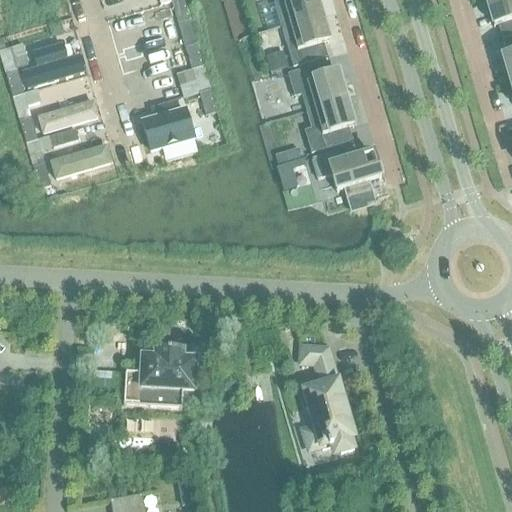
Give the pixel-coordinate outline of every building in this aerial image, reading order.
[(171,3),(178,27),(190,23),(183,0),(171,3)] [(272,0),(281,30),(320,19),(320,18),(315,1),(314,2),(314,3),(311,4),(309,0),(272,0)] [(511,0),(495,0),(486,3),(491,19),(495,18),(502,42),(503,42),(503,41),(511,38),(511,0)] [(166,9),(114,24),(122,49),(142,43),(146,55),(169,49),(165,37),(173,34),(166,9)] [(320,19),(281,30),(293,70),(327,60),(327,61),(328,60),(321,36),(325,35),(320,19)] [(32,89),(85,74),(76,42),(36,54),(40,70),(28,74),(32,89)] [(505,70),(510,87),(511,86),(511,43),(504,46),(504,45),(503,46),(510,70),(507,71),(506,69),(505,70)] [(183,100),(199,96),(210,92),(203,69),(197,46),(185,49),(195,82),(179,87),(183,100)] [(187,60),(138,74),(141,86),(190,72),(187,60)] [(301,98),(306,114),(345,103),(340,86),(339,86),(339,87),(336,88),(329,64),(328,65),(287,77),(294,100),(301,98)] [(6,77),(12,100),(24,97),(17,74),(6,77)] [(210,92),(199,96),(212,142),(224,138),(217,115),(210,92)] [(345,103),(306,114),(311,132),(304,134),(311,157),(352,145),(353,145),(345,121),(350,120),(345,103)] [(99,120),(95,104),(46,118),(51,134),(99,120)] [(188,113),(144,125),(152,151),(196,139),(188,113)] [(19,123),(26,146),(37,143),(31,120),(19,123)] [(112,164),(107,147),(55,163),(60,180),(112,164)] [(293,209),(321,203),(317,188),(308,149),(281,155),(293,209)] [(312,162),(318,182),(332,178),(336,194),(343,192),(349,210),(375,203),(369,183),(367,184),(368,185),(365,186),(354,149),(353,149),(353,150),(312,162)] [(33,169),(39,192),(51,189),(44,166),(33,169)] [(119,358),(138,359),(139,345),(120,344),(119,358)] [(156,351),(155,369),(158,373),(153,377),(125,376),(123,408),(181,411),(182,394),(194,395),(195,372),(182,371),(183,353),(156,351)] [(340,453),(341,456),(354,452),(351,441),(353,440),(346,416),(344,417),(342,409),(344,409),(337,385),(335,385),(333,378),(335,377),(327,352),(301,351),(300,367),(315,368),(321,390),(304,394),(305,396),(299,398),(304,412),(309,411),(315,431),(309,433),(315,452),(321,450),(322,453),(332,450),(334,455),(340,453)] [(144,511),(142,498),(110,503),(111,511),(144,511)]
